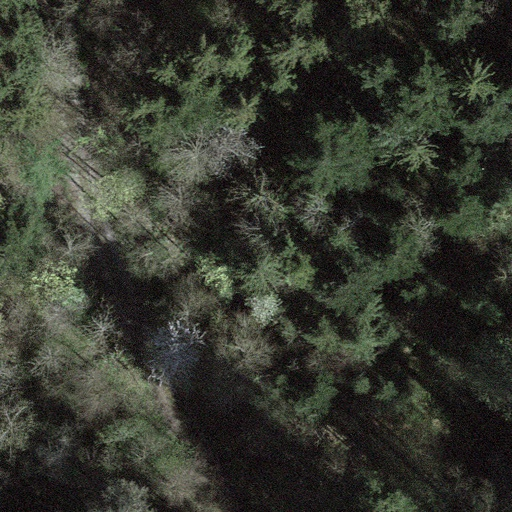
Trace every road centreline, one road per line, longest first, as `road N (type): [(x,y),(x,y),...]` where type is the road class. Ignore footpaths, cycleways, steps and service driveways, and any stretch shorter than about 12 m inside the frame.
road 1 (track): [(66,184),(241,511)]
road 2 (track): [(47,0),(66,184)]
